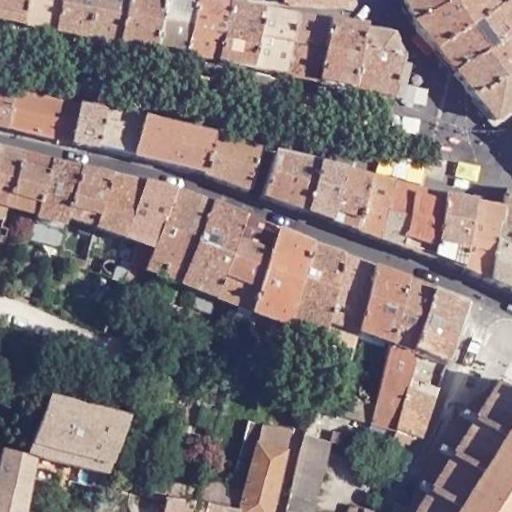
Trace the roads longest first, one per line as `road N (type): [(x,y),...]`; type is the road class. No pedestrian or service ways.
road 1 (tertiary): [(0,140),(184,185),(489,298)]
road 2 (residential): [(0,56),(389,131)]
road 3 (residential): [(397,511),(489,298)]
